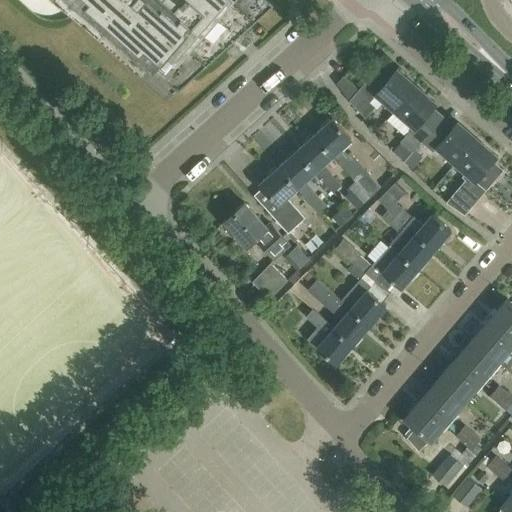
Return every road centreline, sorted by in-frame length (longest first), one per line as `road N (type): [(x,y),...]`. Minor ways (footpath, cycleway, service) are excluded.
road 1 (residential): [(341,441),(130,211),(349,6)]
road 2 (residential): [(341,441),(511,241)]
road 3 (residential): [(349,6),(511,131)]
road 4 (tertiary): [(511,82),(419,0)]
